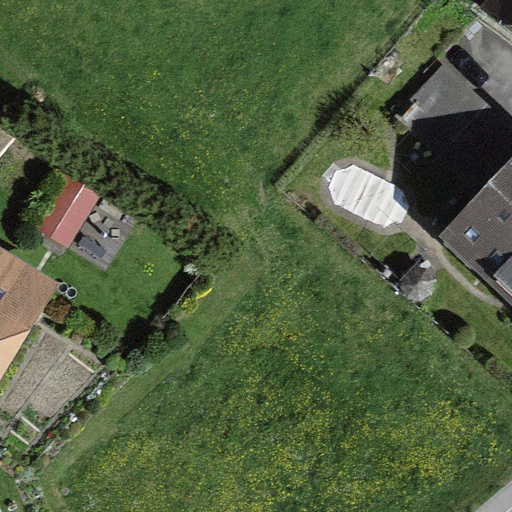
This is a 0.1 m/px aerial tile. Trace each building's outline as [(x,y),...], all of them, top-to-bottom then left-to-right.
[(511,19),(511,0),(498,0),(494,6),(511,19)] [(437,61),(407,126),(455,147),(484,82),(437,61)] [(511,165),(482,197),(448,233),(511,292),(511,165)] [(102,195),(70,244),(103,267),(136,217),(102,195)] [(432,280),(424,271),(413,270),(404,277),(403,288),(410,297),(421,298),(430,291),(432,280)] [(0,346),(26,305),(0,289),(0,346)]
